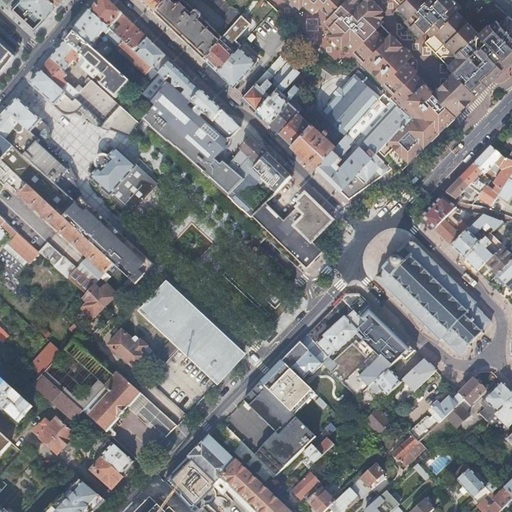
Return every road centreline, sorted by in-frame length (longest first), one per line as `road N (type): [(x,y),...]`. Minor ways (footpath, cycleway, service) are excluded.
road 1 (residential): [(123,0),(365,233)]
road 2 (secondary): [(118,511),(353,272)]
road 3 (unclassified): [(398,215),(496,313),(500,337),(490,357)]
road 4 (unclassified): [(490,357),(450,361),(353,272)]
road 5 (secondary): [(398,215),(511,100)]
